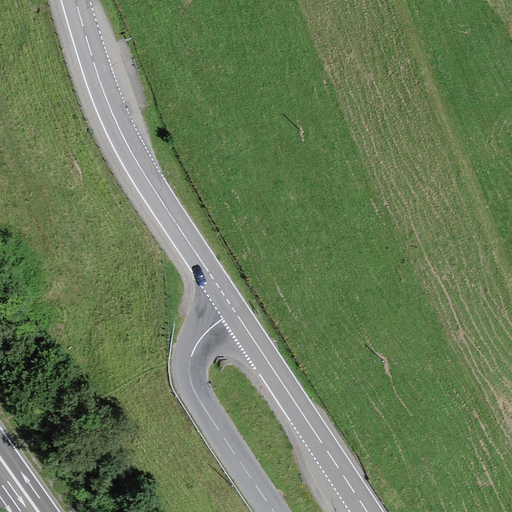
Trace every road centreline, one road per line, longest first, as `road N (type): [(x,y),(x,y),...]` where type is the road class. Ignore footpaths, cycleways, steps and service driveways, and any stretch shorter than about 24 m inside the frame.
road 1 (tertiary): [(74,0),(105,99),(132,153),(231,306)]
road 2 (tertiary): [(275,511),(188,372),(196,337),(231,306)]
road 3 (tertiary): [(231,306),(366,511)]
